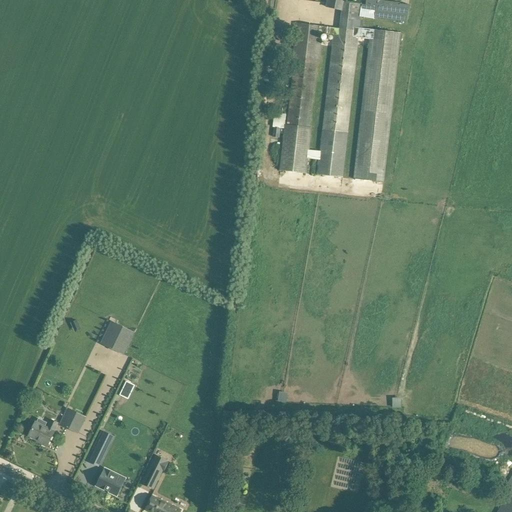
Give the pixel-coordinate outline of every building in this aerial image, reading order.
[(284,124),(279,170),(307,173),(312,127),(310,127),(317,59),(319,59),(322,34),(333,35),(322,129),(317,174),(343,177),(359,37),(370,39),(354,178),(384,182),(397,66),(401,32),(360,28),(362,18),(366,18),(374,19),(374,18),(398,21),(400,6),(377,3),(378,1),(369,0),(366,0),(366,5),(345,1),(345,0),(328,0),(327,7),(337,9),(342,10),(339,28),(334,28),(296,23),(292,56),(294,57),(287,124),(284,124)] [(274,127),(273,137),(280,138),(281,128),(274,127)] [(124,355),(136,331),(113,319),(100,343),(124,355)] [(77,320),(71,323),(74,328),(79,326),(77,320)] [(111,374),(114,368),(93,358),(90,364),(111,374)] [(127,381),(119,395),(124,397),(126,393),(130,395),(135,385),(127,381)] [(34,427),(29,436),(42,442),(41,443),(47,446),(52,437),(59,423),(51,420),(48,427),(45,426),(41,424),(43,420),(48,412),(34,405),(31,412),(40,416),(37,422),(36,422),(34,427)] [(78,433),(86,415),(69,407),(61,424),(78,433)] [(110,443),(101,439),(94,453),(103,457),(110,443)] [(234,447),(232,457),(234,457),(232,466),(241,467),(244,449),(234,447)] [(157,455),(147,475),(157,481),(163,470),(164,471),(168,463),(167,462),(167,460),(157,455)] [(178,467),(173,478),(181,482),(186,471),(178,467)] [(126,479),(104,469),(96,485),(118,496),(126,479)] [(448,475),(443,484),(450,488),(455,479),(448,475)] [(240,497),(243,479),(233,477),(229,482),(227,495),(240,497)] [(511,511),(511,488),(511,491),(511,492),(499,511),(511,511)] [(416,489),(412,498),(420,502),(423,493),(416,489)] [(181,511),(182,509),(153,495),(146,509),(151,511),(181,511)]
